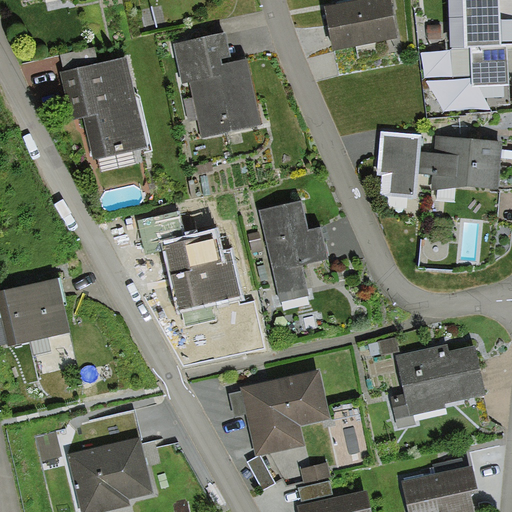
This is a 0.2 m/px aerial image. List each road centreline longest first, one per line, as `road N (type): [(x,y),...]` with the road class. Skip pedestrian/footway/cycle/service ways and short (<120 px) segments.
road 1 (residential): [(247,511),(113,277),(0,48)]
road 2 (residential): [(511,301),(427,304),(391,279),(369,248),(274,0)]
